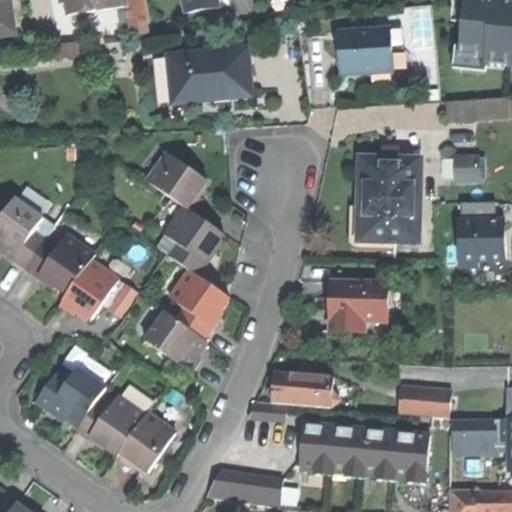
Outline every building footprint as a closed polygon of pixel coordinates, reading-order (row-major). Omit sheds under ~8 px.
[(0,0),(0,37),(14,35),(8,0),(0,0)] [(58,0),(59,4),(67,3),(69,16),(126,7),(130,36),(147,35),(141,0),(134,0),(126,1),(125,0),(58,0)] [(184,0),(186,12),(216,7),(214,0),(184,0)] [(511,0),(468,0),(466,23),(464,23),(460,58),(486,61),(486,66),(511,68),(511,0)] [(338,35),(341,75),(354,74),(392,72),(389,32),(338,35)] [(84,45),(53,49),(54,59),(82,56),(82,53),(85,53),(84,45)] [(252,96),(247,50),(168,57),(173,105),(229,99),(252,96)] [(507,100),(448,104),(449,124),(508,120),(507,100)] [(148,181),(185,207),(194,213),(200,204),(204,199),(197,194),(207,180),(169,153),(148,181)] [(455,181),(477,180),(476,157),(454,158),(455,181)] [(420,160),(396,160),(385,159),(359,159),(359,188),(358,241),(418,243),(420,160)] [(16,200),(0,223),(0,247),(4,250),(15,259),(13,262),(26,271),(47,241),(36,233),(45,221),(16,200)] [(461,204),(461,221),(496,220),(496,204),(461,204)] [(168,256),(190,272),(199,278),(208,265),(205,263),(212,252),(224,235),(194,213),(185,207),(165,235),(177,243),(168,256)] [(461,221),(459,221),(459,269),(479,269),(479,264),(505,264),(505,237),(505,220),(496,220),(461,221)] [(59,250),(47,241),(26,271),(39,281),(41,277),(56,287),(68,296),(93,262),(97,257),(68,237),(59,250)] [(8,258),(13,262),(15,259),(4,250),(1,254),(8,258)] [(121,282),(93,262),(68,296),(60,308),(74,317),(76,314),(78,310),(91,319),(93,321),(103,307),(121,282)] [(181,309),(174,320),(205,342),(213,330),(209,327),(216,317),(229,299),(199,278),(190,272),(169,300),(181,309)] [(53,291),(56,287),(41,277),(39,281),(47,286),(53,291)] [(140,296),(121,282),(103,307),(123,320),(140,296)] [(332,332),(366,333),(366,322),(387,322),(388,284),(332,283),(332,305),(332,332)] [(88,323),(91,319),(78,310),(76,314),(82,319),(88,323)] [(174,320),(165,314),(145,343),(191,376),(198,367),(201,362),(194,357),(205,342),(174,320)] [(66,420),(79,429),(98,402),(107,390),(80,370),(71,383),(58,374),(37,404),(50,413),(52,410),(66,420)] [(274,393),(273,404),(287,406),(332,409),(341,401),(333,391),(334,378),(276,372),(274,393)] [(402,387),(400,417),(452,420),(453,391),(402,387)] [(106,448),(119,457),(147,418),(119,398),(110,410),(98,402),(79,429),(77,432),(90,442),(93,438),(106,448)] [(285,423),(287,406),(273,404),(257,403),(256,420),(285,423)] [(64,423),(66,420),(52,410),(50,413),(57,418),(64,423)] [(147,472),(149,474),(177,435),(149,415),(147,418),(119,457),(117,461),(130,470),(133,467),(135,464),(147,472)] [(453,457),(511,456),(510,420),(453,421),(453,457)] [(325,425),(305,423),(300,472),(303,472),(304,468),(317,469),(316,476),(334,478),(335,471),(347,472),(347,478),(365,480),(365,474),(379,475),(378,481),(396,483),(396,477),(410,478),(409,484),(426,486),(431,436),(420,435),(386,431),(355,428),(325,425)] [(104,451),(106,448),(93,438),(90,442),(96,446),(104,451)] [(145,475),(147,472),(135,464),(133,467),(139,471),(145,475)] [(283,481),(221,472),(208,499),(280,510),(283,481)] [(511,511),(511,493),(479,495),(456,496),(456,511),(511,511)]
